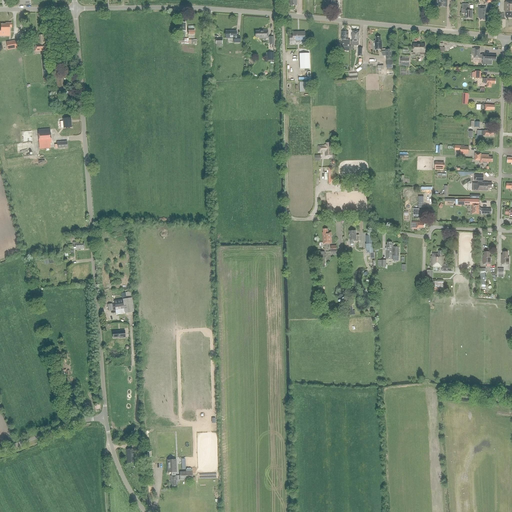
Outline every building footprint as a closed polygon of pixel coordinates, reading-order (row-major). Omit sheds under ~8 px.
[(469,11),(469,4),(463,4),(463,9),(462,9),(462,13),(465,13),(465,18),(472,18),(472,11),(469,11)] [(1,25),(1,31),(0,30),(0,35),(9,36),(9,31),(9,27),(12,27),(11,23),(9,23),(6,23),(6,25),(1,25)] [(268,39),(268,30),(259,30),(259,31),(255,31),(255,38),(259,38),(259,39),(268,39)] [(359,31),(352,31),(352,34),(351,34),(351,37),(352,37),(352,41),(351,41),(351,46),(353,46),(353,45),(359,46),(359,42),(359,31)] [(225,32),(225,39),(233,39),(233,44),(239,44),(239,37),(236,37),(236,32),(225,32)] [(292,35),(289,35),(289,41),(293,41),(293,40),(296,40),(296,42),(298,42),(298,40),(305,40),(304,32),(292,32),(292,35)] [(347,36),(348,32),(341,32),(341,39),(342,40),(342,47),(344,47),(344,50),(349,51),(349,47),(350,40),(348,40),(348,37),(347,36)] [(40,38),(38,38),(39,44),(35,44),(35,51),(47,51),(46,44),(45,44),(45,40),(44,40),(43,35),(39,35),(40,38)] [(7,43),(8,49),(16,48),(21,47),(20,40),(15,41),(7,43)] [(417,52),(421,52),(421,54),(422,55),(424,55),(424,54),(424,52),(425,52),(425,44),(413,44),(413,53),(417,53),(417,52)] [(474,55),(474,58),(482,58),(482,60),(486,60),(486,64),(492,65),(492,60),(496,60),(496,55),(492,55),(487,55),(480,55),(480,48),(475,48),(474,55)] [(299,54),(300,69),(309,69),(309,53),(299,54)] [(405,56),(402,56),(402,58),(401,58),(401,64),(409,65),(409,58),(409,57),(405,56)] [(56,76),(58,90),(64,89),(62,78),(61,78),(61,74),(57,74),(57,76),(56,76)] [(486,79),(483,79),(483,84),(486,84),(487,85),(487,88),(491,88),(491,84),(495,84),(496,79),(491,79),(486,79)] [(60,128),(63,128),(70,128),(70,118),(62,119),(63,122),(60,122),(60,128)] [(38,132),(40,149),(50,148),(49,143),(51,143),(50,129),(37,130),(37,132),(38,132)] [(325,145),(318,146),(319,152),(325,152),(326,156),(333,155),(332,148),(331,148),(331,143),(326,143),(326,145),(325,145)] [(493,162),(493,157),(489,157),(489,155),(481,155),(481,154),(475,154),(475,158),(475,161),(480,161),(480,164),(489,164),(489,162),(493,162)] [(479,190),(488,191),(488,188),(492,188),(492,184),(488,183),(481,183),(481,181),(483,181),(484,176),(475,176),(475,181),(478,181),(478,184),(473,183),(473,191),(479,191),(479,190)] [(473,205),(472,210),(473,210),(473,214),(472,214),(472,215),(479,215),(482,215),(487,215),(487,214),(491,214),(491,210),(487,210),(487,209),(482,209),(479,209),(479,205),(473,205)] [(323,232),(323,243),(331,243),(331,232),(327,232),(327,229),(323,229),(323,232)] [(354,241),(359,241),(359,235),(356,235),(355,231),(349,231),(349,240),(349,243),(354,243),(354,241)] [(393,260),(399,260),(398,247),(393,247),(393,244),(392,244),(392,242),(387,242),(387,245),(386,245),(386,259),(393,259),(393,260)] [(442,256),(442,251),(438,250),(438,253),(432,253),(432,256),(431,256),(431,267),(439,267),(439,266),(442,266),(442,271),(453,271),(453,267),(449,267),(450,265),(446,265),(446,264),(443,264),(443,256),(442,256)] [(443,281),(433,281),(433,290),(437,290),(438,287),(443,287),(443,281)] [(115,310),(116,315),(134,312),(132,298),(126,299),(125,293),(121,293),(122,299),(114,301),(114,304),(112,304),(107,304),(108,311),(115,310)] [(113,332),(114,338),(120,338),(126,338),(125,330),(121,331),(113,332)] [(134,463),(134,458),(135,458),(134,449),(126,449),(126,456),(127,456),(128,463),(134,463)] [(176,460),(167,460),(167,472),(171,472),(172,476),(170,476),(170,484),(172,484),(172,486),(176,486),(176,480),(177,480),(177,476),(175,476),(175,472),(177,472),(176,460)] [(192,472),(180,472),(180,480),(193,480),(192,472)]
